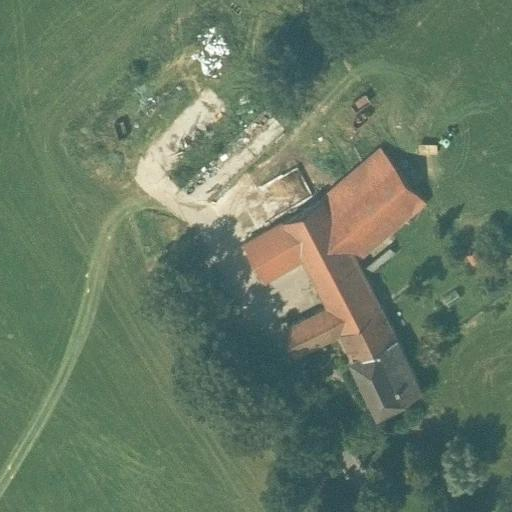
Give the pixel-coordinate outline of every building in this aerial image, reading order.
[(122,132),(167,82),(157,72),(111,122),(122,132)] [(380,147),(323,197),(272,226),(294,262),(303,257),(326,305),(340,332),(352,357),(395,336),(350,246),(416,189),(380,147)] [(174,194),(194,215),(228,183),(208,162),(174,194)] [(272,226),(243,242),(264,279),(294,262),(272,226)] [(228,301),(214,278),(191,291),(204,314),(228,301)] [(326,305),(282,327),(296,354),(340,332),(326,305)] [(395,336),(352,357),(378,411),(422,389),(395,336)]
